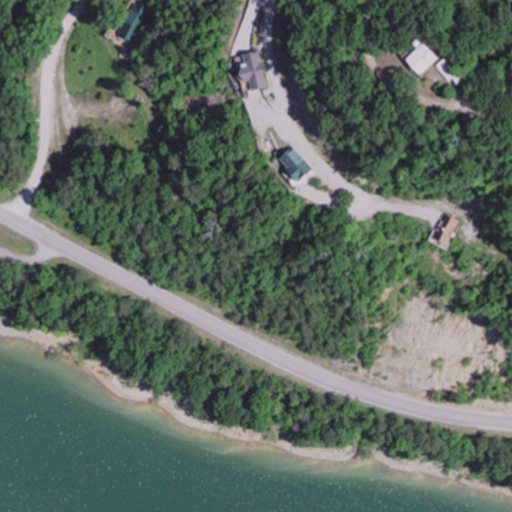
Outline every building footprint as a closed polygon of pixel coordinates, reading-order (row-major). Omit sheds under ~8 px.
[(375,60),(388,76),(410,59),(398,43),(375,60)] [(229,84),(237,82),(239,89),(257,85),(248,51),(231,55),(235,67),(225,70),(229,84)] [(432,80),(422,59),(409,65),(420,86),(432,80)] [(277,182),(294,168),(275,145),(259,159),(277,182)] [(444,223),(432,216),(416,243),(428,250),(444,223)]
